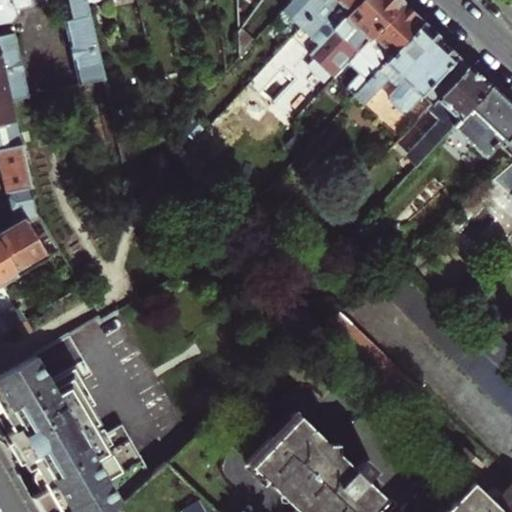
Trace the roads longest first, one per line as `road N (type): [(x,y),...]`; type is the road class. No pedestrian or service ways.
road 1 (residential): [(260,511),(225,474),(226,457),(246,430),(295,393),(330,400)]
road 2 (residential): [(330,400),(422,480),(431,496),(424,511)]
